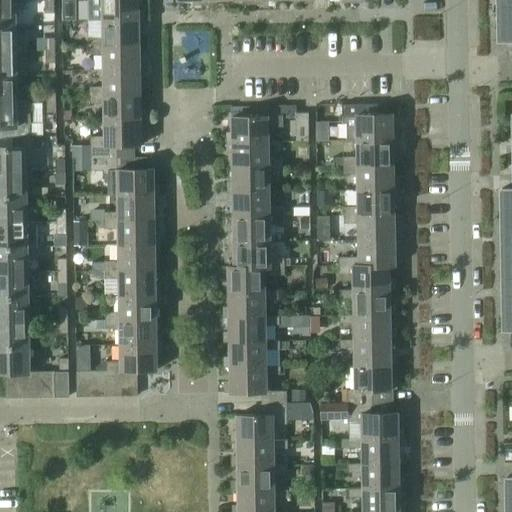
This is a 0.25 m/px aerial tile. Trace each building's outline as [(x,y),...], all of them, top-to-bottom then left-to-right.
[(54,0),(45,0),(45,12),(54,12),(54,0)] [(88,0),(88,4),(89,20),(103,20),(144,19),(144,10),(139,10),(138,0),(88,0)] [(0,1),(0,26),(15,26),(15,1),(0,1)] [(511,3),(499,4),(499,21),(511,21),(511,3)] [(89,36),(89,45),(140,44),(139,28),(144,28),(144,19),(103,20),(103,36),(89,36)] [(511,21),(499,21),(500,39),(511,39),(511,21)] [(0,26),(0,50),(16,51),(15,26),(0,26)] [(46,38),(46,50),(55,50),(55,37),(46,38)] [(103,53),(104,69),(145,69),(145,59),(140,59),(140,44),(89,45),(89,53),(103,53)] [(0,50),(0,75),(16,76),(16,51),(0,50)] [(55,50),(46,50),(46,62),(55,62),(55,50)] [(90,86),(90,94),(140,93),(140,78),(145,78),(145,69),(104,69),(104,86),(90,86)] [(0,75),(0,100),(17,100),(16,76),(0,75)] [(47,87),(47,100),(56,100),(56,86),(47,87)] [(104,102),(104,119),(146,118),(145,109),(141,109),(140,93),(90,94),(90,103),(104,102)] [(17,100),(0,100),(0,135),(29,135),(29,100),(17,100)] [(56,100),(47,100),(47,111),(56,111),(56,100)] [(344,140),(357,139),(399,139),(398,129),(393,129),(393,113),(379,114),(379,103),(343,104),(344,140)] [(308,113),(296,112),(295,140),(308,141),(308,113)] [(227,132),(228,142),(269,141),(269,124),(283,124),(282,115),(232,116),(232,132),(227,132)] [(91,135),(91,157),(117,157),(117,145),(141,144),(141,128),(146,128),(146,118),(104,119),(105,135),(91,135)] [(343,156),(343,165),(394,164),(394,148),(399,148),(399,139),(357,139),(357,156),(343,156)] [(232,151),(233,166),(283,166),(283,157),(269,157),(269,141),(228,142),(228,151),(232,151)] [(0,146),(0,171),(26,171),(26,146),(0,146)] [(333,156),(333,165),(342,165),(342,156),(333,156)] [(117,157),(91,157),(91,170),(104,170),(104,178),(109,177),(109,195),(118,194),(159,194),(159,184),(154,185),(154,168),(117,169),(117,157)] [(56,158),(56,171),(65,171),(65,158),(56,158)] [(357,173),(358,189),(399,188),(399,179),(394,179),(394,164),(343,165),(343,173),(357,173)] [(228,182),(228,191),(270,191),(269,174),(283,174),(283,166),(233,166),(233,182),(228,182)] [(0,171),(0,196),(27,196),(26,171),(0,171)] [(65,171),(56,171),(56,183),(66,183),(65,171)] [(511,187),(502,188),(502,206),(511,205),(511,187)] [(344,205),(344,214),(395,213),(394,198),(400,198),(399,188),(358,189),(358,205),(344,205)] [(233,200),(233,216),(284,215),(284,206),(270,207),(270,191),(228,191),(228,201),(233,200)] [(332,203),(332,191),(318,191),(318,203),(332,203)] [(104,209),(91,210),(91,220),(105,219),(155,219),(154,203),(159,203),(159,194),(118,194),(118,210),(104,210),(104,209)] [(0,196),(0,221),(27,221),(27,196),(0,196)] [(511,205),(502,206),(503,223),(511,222),(511,205)] [(57,208),(57,221),(66,221),(66,208),(57,208)] [(358,222),(358,239),(400,238),(400,228),(395,229),(395,213),(344,214),(344,222),(358,222)] [(229,231),(229,241),(270,240),(270,224),(284,223),(284,215),(233,216),(234,231),(229,231)] [(309,215),(301,216),(301,226),(309,226),(309,215)] [(330,215),(318,215),(318,224),(330,224),(330,215)] [(118,227),(119,244),(160,243),(160,234),(155,234),(155,219),(105,219),(105,227),(118,227)] [(75,244),(88,244),(88,220),(75,221),(75,244)] [(0,221),(0,246),(28,246),(38,246),(37,221),(27,221),(0,221)] [(66,221),(57,221),(57,233),(66,233),(66,221)] [(511,222),(503,223),(503,241),(511,240),(511,222)] [(339,256),(339,265),(390,264),(390,265),(396,265),(395,248),(400,248),(400,238),(358,239),(359,256),(339,256)] [(234,251),(234,266),(285,265),(285,257),(271,257),(270,240),(229,241),(229,251),(234,251)] [(511,240),(503,241),(503,258),(511,257),(511,240)] [(119,260),(96,260),(96,269),(155,269),(155,253),(160,253),(160,243),(119,244),(119,260)] [(0,246),(0,271),(28,271),(28,246),(0,246)] [(58,258),(58,271),(67,270),(67,257),(58,258)] [(353,273),(353,289),(390,288),(390,289),(396,289),(396,288),(395,288),(395,279),(390,279),(390,265),(390,264),(339,265),(339,273),(353,273)] [(223,292),(229,292),(229,291),(265,291),(265,290),(265,274),(285,274),(285,265),(234,266),(228,266),(228,282),(224,282),(224,291),(223,291),(223,292)] [(96,269),(90,270),(90,278),(105,278),(119,277),(119,294),(161,294),(161,284),(156,284),(155,269),(96,269)] [(67,270),(58,271),(58,282),(67,282),(67,270)] [(0,271),(0,296),(29,296),(28,271),(0,271)] [(317,278),(317,287),(328,287),(328,278),(317,278)] [(353,297),(354,314),(390,313),(390,314),(397,314),(397,312),(395,312),(395,303),(390,303),(390,289),(390,288),(353,289),(339,289),(339,298),(353,297)] [(223,317),(229,317),(229,316),(266,316),(266,315),(265,299),(279,299),(279,290),(265,290),(265,291),(229,291),(229,292),(229,307),(224,307),(224,315),(223,315),(223,317)] [(106,310),(106,319),(156,318),(156,303),(161,303),(161,294),(119,294),(120,310),(106,310)] [(86,295),(75,295),(76,309),(87,309),(86,295)] [(0,296),(0,321),(29,321),(29,296),(0,296)] [(59,307),(59,320),(68,320),(68,307),(59,307)] [(354,322),(354,338),(354,339),(391,338),(391,339),(397,339),(397,337),(396,337),(396,329),(391,329),(390,314),(390,313),(354,314),(340,314),(340,322),(354,322)] [(225,340),(224,340),(224,341),(224,342),(229,342),(229,341),(266,340),(266,324),(280,324),(280,325),(310,325),(310,314),(307,314),(266,315),(266,316),(229,316),(229,317),(229,332),(225,332),(225,340)] [(120,328),(120,344),(162,343),(161,334),(157,334),(156,318),(106,319),(106,328),(120,328)] [(68,320),(59,320),(59,332),(68,332),(68,320)] [(106,320),(97,320),(97,328),(106,328),(106,320)] [(0,321),(0,346),(29,346),(29,321),(0,321)] [(354,347),(355,363),(355,364),(391,363),(391,364),(398,363),(398,362),(396,362),(396,353),(391,353),(391,339),(391,338),(354,339),(354,338),(340,339),(340,347),(354,347)] [(224,366),(230,366),(230,365),(266,365),(266,349),(280,348),(280,340),(266,340),(229,341),(229,342),(230,356),(225,356),(225,365),(224,365),(224,366)] [(107,361),(107,370),(113,370),(121,369),(121,370),(125,370),(137,370),(157,369),(157,353),(162,353),(162,343),(120,344),(120,360),(107,361)] [(0,372),(6,372),(18,372),(30,371),(29,346),(0,346),(0,372)] [(60,357),(60,370),(69,370),(69,357),(60,357)] [(347,388),(347,401),(372,401),(372,389),(392,389),(392,388),(398,388),(398,386),(397,386),(397,378),(391,378),(391,364),(391,363),(355,364),(355,363),(340,363),(341,372),(355,372),(355,388),(347,388)] [(262,391),(262,403),(288,402),(287,389),(267,390),(267,373),(281,373),(281,364),(266,365),(230,365),(230,366),(230,381),(226,381),(226,389),(225,389),(225,391),(230,391),(230,392),(262,391)] [(121,369),(113,370),(114,395),(125,395),(125,370),(121,370),(121,369)] [(60,370),(54,371),(54,396),(69,396),(69,370),(60,370)] [(90,395),(89,370),(77,370),(77,396),(90,395)] [(101,370),(89,370),(90,395),(102,395),(101,370)] [(107,370),(101,370),(102,395),(114,395),(113,370),(107,370)] [(137,370),(125,370),(125,395),(138,395),(137,370)] [(30,371),(18,372),(18,397),(30,396),(30,371)] [(30,371),(30,396),(42,396),(42,371),(30,371)] [(54,371),(42,371),(42,396),(54,396),(54,371)] [(18,372),(6,372),(6,397),(18,397),(18,372)] [(306,400),(306,390),(292,390),(292,400),(306,400)] [(347,401),(322,401),(322,416),(347,416),(347,422),(349,422),(349,438),(362,438),(399,438),(404,438),(404,437),(403,437),(403,428),(398,428),(398,412),(373,412),(372,401),(347,401)] [(231,441),(237,441),(237,440),(274,439),(273,423),(288,423),(288,419),(314,418),(314,412),(310,402),(288,403),(288,402),(262,403),(262,414),(237,414),(237,430),(231,430),(232,439),(230,439),(231,441)] [(349,438),(342,438),(342,447),(362,447),(362,463),(399,462),(399,463),(404,463),(404,462),(403,462),(403,453),(399,453),(399,438),(362,438),(349,438)] [(231,466),(237,466),(237,465),(274,464),(274,448),(288,448),(288,439),(274,439),(237,440),(237,441),(237,455),(232,456),(232,464),(231,464),(231,466)] [(337,463),(337,455),(322,455),(322,463),(337,463)] [(362,471),(362,487),(362,488),(399,487),(399,488),(405,488),(405,487),(404,486),(404,477),(399,477),(399,463),(399,462),(362,463),(348,463),(348,472),(362,471)] [(347,463),(337,464),(337,471),(348,471),(347,463)] [(231,490),(238,490),(275,489),(275,488),(274,472),(289,472),(289,464),(274,464),(237,465),(237,466),(238,480),(232,480),(233,489),(231,489),(231,490)] [(314,464),(305,464),(305,473),(314,473),(314,464)] [(363,496),(362,511),(405,511),(404,511),(404,502),(400,502),(399,488),(399,487),(362,488),(362,487),(348,488),(348,496),(363,496)] [(274,511),(275,498),(289,498),(289,488),(275,488),(275,489),(238,490),(238,505),(233,505),(232,511),(274,511)]
